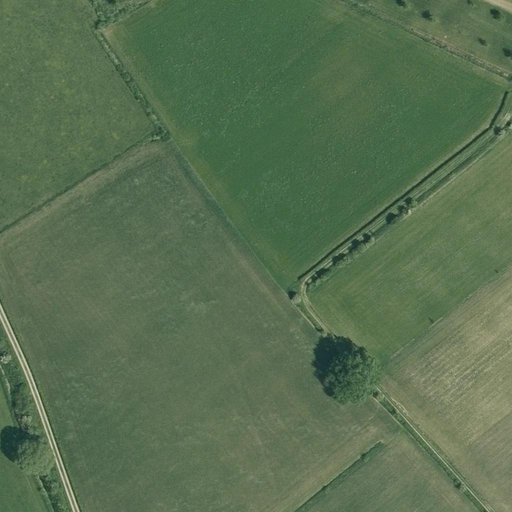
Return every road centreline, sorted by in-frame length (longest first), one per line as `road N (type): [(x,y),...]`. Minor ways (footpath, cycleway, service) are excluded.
road 1 (track): [(511,101),(500,131),(302,286),(307,305),(494,511)]
road 2 (track): [(76,511),(0,310)]
